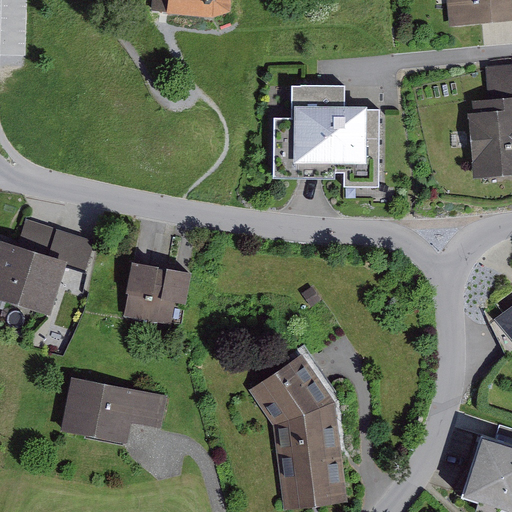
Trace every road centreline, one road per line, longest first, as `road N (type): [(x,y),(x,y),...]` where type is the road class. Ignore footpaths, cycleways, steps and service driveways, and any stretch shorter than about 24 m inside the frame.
road 1 (residential): [(19,181),(292,227),(364,230),(415,247),(448,278)]
road 2 (residential): [(385,511),(413,480),(446,406),(453,366),(448,278)]
